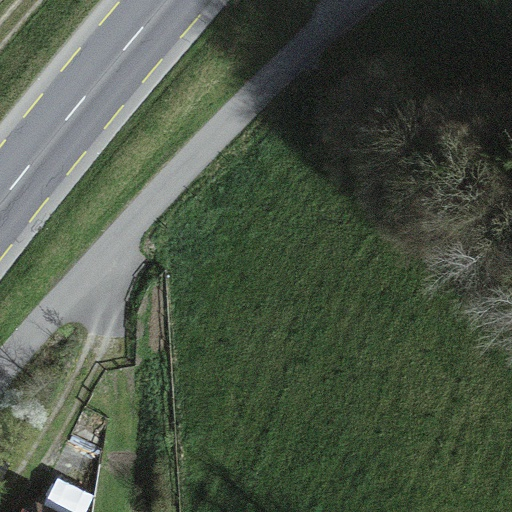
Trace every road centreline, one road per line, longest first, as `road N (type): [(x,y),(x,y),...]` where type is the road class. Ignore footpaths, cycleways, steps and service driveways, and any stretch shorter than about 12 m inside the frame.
road 1 (track): [(348,0),(214,122),(0,375)]
road 2 (primary): [(0,200),(167,0)]
